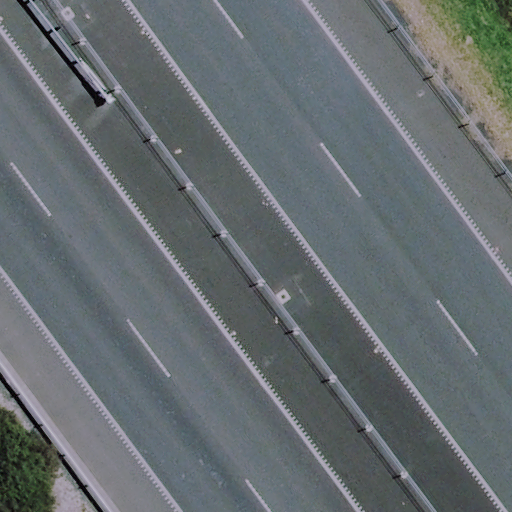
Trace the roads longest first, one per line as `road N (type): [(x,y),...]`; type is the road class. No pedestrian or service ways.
road 1 (motorway): [(201,0),(511,414)]
road 2 (motorway): [(262,511),(0,155)]
